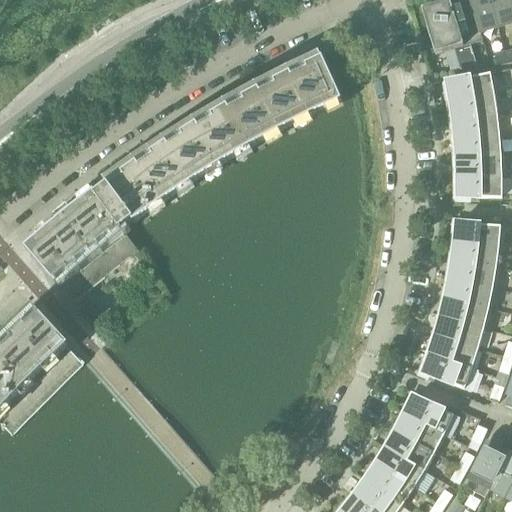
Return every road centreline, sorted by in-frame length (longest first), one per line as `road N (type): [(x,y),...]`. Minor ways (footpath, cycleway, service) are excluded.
road 1 (residential): [(282,501),(352,402),(395,280),(401,132),(367,0)]
road 2 (residential): [(0,220),(162,99),(261,41),(359,0)]
road 3 (tertiary): [(0,150),(120,59),(235,0)]
